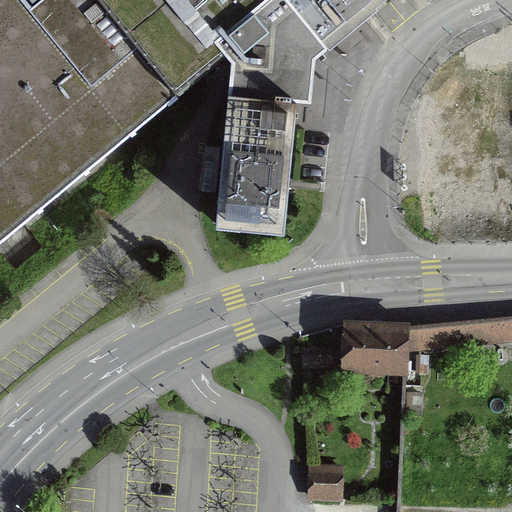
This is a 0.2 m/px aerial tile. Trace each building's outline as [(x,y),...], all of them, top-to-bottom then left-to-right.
[(0,0),(0,241),(37,212),(38,213),(42,210),(41,208),(83,174),(84,175),(88,172),(87,170),(129,136),(130,137),(134,134),(133,132),(166,105),(167,107),(177,99),(174,95),(223,55),(287,2),(289,0),(0,0)] [(289,0),(287,2),(326,48),(326,49),(373,11),(372,9),(382,0),(289,0)] [(326,48),(287,2),(223,55),(230,63),(229,74),(227,93),(227,96),(294,103),(296,103),(310,104),(314,60),(320,54),(326,48)] [(430,181),(424,181),(429,235),(492,230),(493,236),(511,234),(511,88),(510,66),(456,71),(458,92),(438,94),(425,131),(430,181)] [(296,103),(294,103),(227,96),(214,227),(283,234),(296,103)] [(511,318),(423,327),(425,345),(511,337),(511,318)] [(405,372),(406,328),(345,325),(344,350),(301,350),(302,368),(405,372)] [(405,415),(418,416),(419,395),(406,395),(405,415)] [(309,498),(339,500),(340,469),(310,468),(309,498)]
